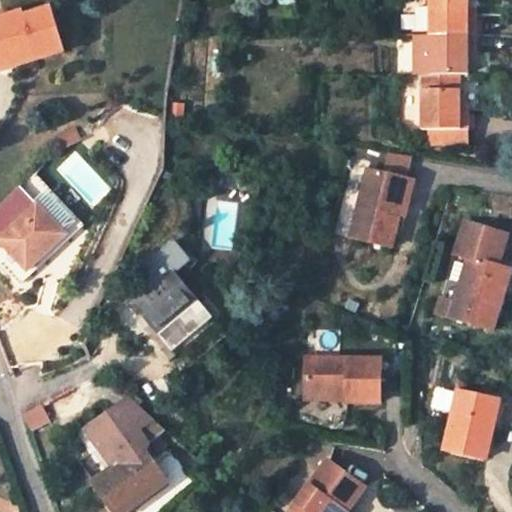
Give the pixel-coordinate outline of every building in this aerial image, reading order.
[(470,15),(470,9),(469,0),(428,0),(429,34),(478,34),(478,15),(470,15)] [(0,59),(31,51),(34,60),(64,51),(51,8),(22,16),(21,12),(0,18),(0,59)] [(463,75),(471,75),(471,61),(471,55),(478,55),(478,34),(429,34),(429,75),(463,75)] [(0,59),(0,69),(34,60),(31,51),(0,59)] [(463,110),(463,103),(463,75),(429,75),(423,75),(424,130),(471,130),(471,110),(463,110)] [(409,173),(411,156),(386,154),(385,170),(409,173)] [(392,247),(409,181),(368,170),(351,237),(392,247)] [(67,236),(21,189),(0,208),(0,242),(1,242),(29,271),(67,236)] [(494,331),(511,273),(511,271),(499,268),(508,237),(465,223),(456,254),(469,258),(457,298),(451,317),(494,331)] [(149,288),(133,301),(160,335),(200,303),(177,275),(193,262),(176,242),(147,265),(148,286),(149,288)] [(443,294),(437,313),(451,317),(457,298),(443,294)] [(348,403),(382,403),(382,359),(307,357),(307,391),(348,392),(348,401),(348,403)] [(454,412),(457,391),(439,388),(436,409),(454,412)] [(307,391),(307,400),(348,401),(348,392),(307,391)] [(487,460),(500,401),(459,392),(446,450),(487,460)] [(115,469),(96,483),(116,511),(119,511),(167,478),(152,458),(168,446),(160,436),(166,431),(133,400),(88,433),(115,469)] [(25,415),(33,432),(51,422),(42,406),(25,415)] [(348,511),(365,488),(329,462),(292,511),(348,511)]
